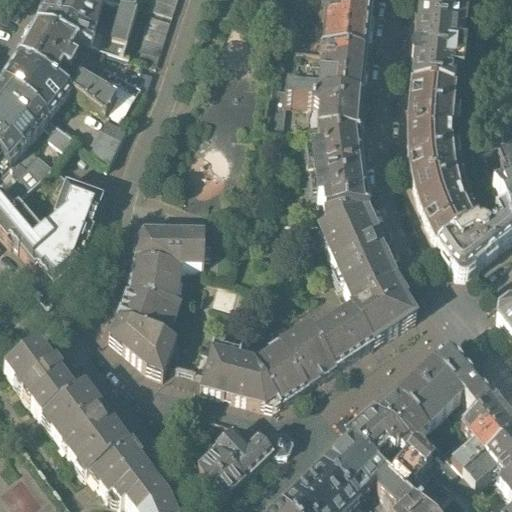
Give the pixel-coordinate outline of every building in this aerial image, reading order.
[(46,0),(45,4),(39,20),(93,41),(94,40),(96,30),(104,5),(88,0),(46,0)] [(178,0),(153,0),(149,13),(172,20),(178,0)] [(369,5),(369,0),(328,0),(327,10),(349,13),(368,15),(369,5)] [(464,1),(449,0),(418,0),(414,47),(459,51),(464,1)] [(110,45),(126,50),(136,14),(121,10),(113,36),(110,45)] [(349,13),(327,10),(322,54),(345,56),(364,58),(365,48),(368,15),(349,13)] [(170,26),(148,19),(134,65),(155,72),(170,26)] [(37,27),(34,35),(77,48),(90,53),(93,41),(39,20),(37,27)] [(113,36),(96,30),(94,40),(99,42),(110,45),(113,36)] [(80,83),(78,83),(77,78),(86,63),(85,60),(73,55),(75,51),(77,48),(34,35),(30,41),(24,52),(16,65),(71,99),(104,122),(115,103),(80,83)] [(99,42),(94,40),(93,41),(90,53),(96,54),(99,42)] [(110,45),(99,42),(96,54),(95,55),(122,64),(126,50),(110,45)] [(459,51),(414,47),(411,86),(456,90),(459,51)] [(345,56),(322,54),(319,83),(297,80),(296,94),(340,99),(360,101),(361,92),(364,58),(345,56)] [(4,83),(1,88),(48,127),(54,120),(71,99),(16,65),(11,73),(4,83)] [(410,184),(455,174),(453,158),(452,138),(453,122),(456,90),(411,86),(406,130),(406,148),(408,168),(410,184)] [(0,162),(1,164),(10,173),(48,127),(1,88),(0,88),(0,162)] [(359,118),(360,101),(340,99),(296,94),(288,93),(286,107),(307,109),(319,117),(317,136),(335,137),(361,138),(360,126),(359,118)] [(109,168),(126,136),(106,125),(89,157),(109,168)] [(335,137),(317,136),(316,150),(307,151),(313,202),(323,201),(323,227),(342,220),(369,210),(364,175),(361,138),(335,137)] [(511,139),(499,145),(511,173),(511,139)] [(232,153),(202,141),(191,168),(221,181),(232,153)] [(511,173),(499,145),(482,154),(505,211),(511,230),(511,173)] [(455,174),(410,184),(418,210),(425,228),(435,248),(443,244),(475,227),(466,210),(459,196),(455,174)] [(0,234),(55,291),(81,266),(84,257),(102,200),(66,186),(54,219),(60,220),(41,235),(17,206),(13,210),(0,197),(0,234)] [(374,293),(397,280),(379,237),(369,210),(342,220),(323,227),(317,229),(348,306),(374,293)] [(443,244),(435,248),(445,264),(457,281),(463,282),(470,280),(475,276),(476,269),(511,240),(511,230),(505,211),(475,227),(443,244)] [(161,263),(183,272),(204,271),(204,253),(204,235),(183,235),(159,234),(144,233),(136,245),(133,262),(137,261),(161,263)] [(152,297),(179,304),(183,272),(161,263),(137,261),(135,275),(130,293),(152,297)] [(374,293),(348,306),(350,310),(361,326),(374,346),(416,318),(407,299),(397,280),(374,293)] [(132,323),(171,338),(179,304),(152,297),(130,293),(126,305),(118,317),(132,323)] [(511,302),(498,312),(496,323),(511,341),(511,302)] [(323,347),(337,370),(355,357),(374,346),(361,326),(350,310),(314,331),(323,347)] [(132,323),(118,317),(109,339),(148,373),(164,378),(168,366),(173,352),(177,340),(171,338),(132,323)] [(292,364),(307,388),(323,379),(337,370),(323,347),(314,331),(309,324),(279,343),(292,364)] [(52,363),(37,343),(3,368),(40,417),(74,392),(59,373),(62,371),(58,365),(54,361),(52,363)] [(267,381),(282,404),(292,396),(307,388),(292,364),(279,343),(256,358),(267,381)] [(236,375),(240,355),(213,346),(204,374),(201,389),(218,394),(232,396),(236,375)] [(236,375),(232,396),(264,406),(273,410),(282,404),(267,381),(256,358),(240,355),(236,375)] [(452,357),(445,355),(432,365),(462,399),(478,418),(492,406),(465,372),(452,357)] [(462,399),(432,365),(407,390),(396,400),(426,434),(462,399)] [(84,384),(74,392),(40,417),(41,419),(42,418),(83,474),(85,476),(129,444),(110,420),(84,384)] [(426,434),(396,400),(387,409),(378,417),(409,447),(426,434)] [(478,418),(476,420),(461,432),(474,449),(452,466),(462,479),(500,449),(511,437),(511,430),(492,406),(478,418)] [(409,447),(378,417),(374,413),(360,425),(345,436),(350,440),(369,457),(388,475),(409,447)] [(0,511),(67,511),(70,510),(0,416),(0,511)] [(267,449),(257,438),(247,448),(231,432),(223,439),(213,449),(215,451),(197,468),(214,507),(236,487),(243,480),(273,453),(269,447),(267,449)] [(284,434),(273,435),(268,446),(269,447),(273,453),(275,456),(287,455),(292,445),(292,443),(289,439),(286,435),(284,434)] [(402,492),(433,462),(431,459),(440,450),(426,434),(409,447),(388,475),(387,476),(402,492)] [(511,437),(500,449),(462,479),(475,493),(496,475),(502,483),(511,475),(511,437)] [(369,457),(350,440),(335,454),(324,466),(341,484),(355,499),(377,478),(377,492),(394,510),(397,510),(399,511),(402,511),(412,503),(402,492),(387,476),(388,475),(369,457)] [(132,442),(129,444),(85,476),(86,477),(89,474),(106,498),(111,494),(119,505),(125,501),(133,511),(174,511),(168,497),(151,474),(139,458),(142,456),(132,442)] [(431,459),(433,462),(402,492),(412,503),(420,511),(431,511),(455,487),(462,479),(452,466),(440,450),(431,459)] [(341,484),(324,466),(298,490),(282,505),(287,511),(348,511),(358,503),(355,499),(341,484)] [(511,475),(502,483),(499,485),(499,490),(511,505),(511,475)] [(475,493),(462,479),(455,487),(473,508),(481,500),(475,493)] [(420,511),(412,503),(402,511),(420,511)]
